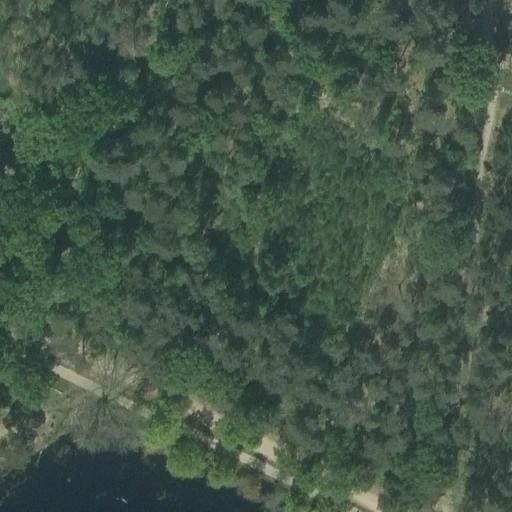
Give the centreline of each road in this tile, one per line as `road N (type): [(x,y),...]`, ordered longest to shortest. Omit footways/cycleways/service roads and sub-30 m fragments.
road 1 (track): [(380,511),(0,324)]
road 2 (track): [(447,511),(474,198)]
road 3 (track): [(55,107),(239,0)]
